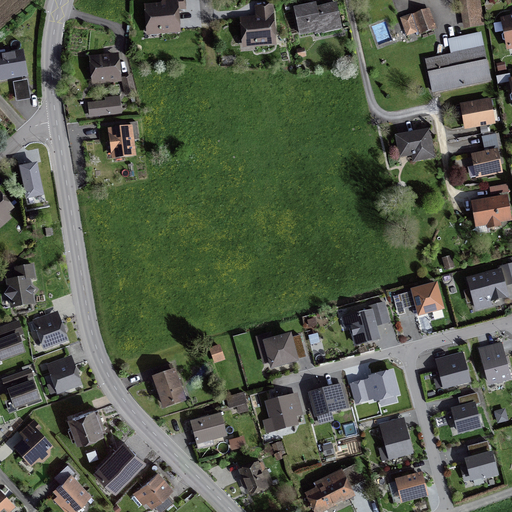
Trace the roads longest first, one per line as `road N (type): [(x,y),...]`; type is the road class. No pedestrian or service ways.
road 1 (tertiary): [(56,121),(102,362),(132,410),(233,511)]
road 2 (residential): [(447,511),(405,349)]
road 3 (residential): [(405,349),(274,383)]
road 4 (tertiary): [(61,0),(51,60),(56,121)]
